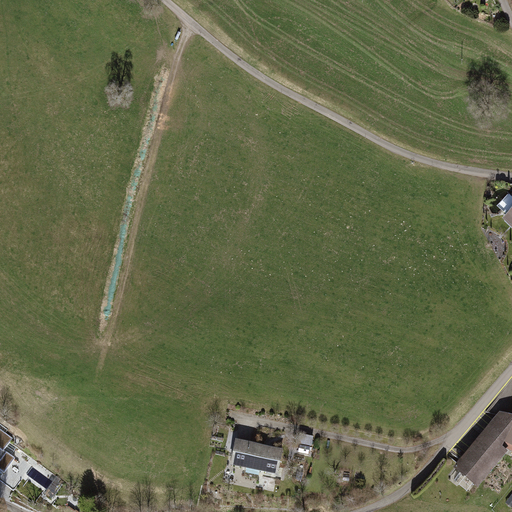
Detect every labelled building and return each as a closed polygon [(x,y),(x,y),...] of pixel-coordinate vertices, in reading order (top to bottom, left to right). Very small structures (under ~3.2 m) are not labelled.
[(511,211),(501,223),(511,232),(511,211)] [(501,414),(453,470),(476,489),(511,452),(503,448),(511,428),(511,416),(501,414)] [(511,428),(503,448),(511,452),(511,428)] [(14,440),(0,430),(0,474),(11,459),(4,454),(14,440)] [(311,438),(295,435),(293,444),(309,447),(311,438)] [(282,450),(235,440),(229,466),(246,469),(245,474),(259,476),(260,472),(277,476),(282,450)]
